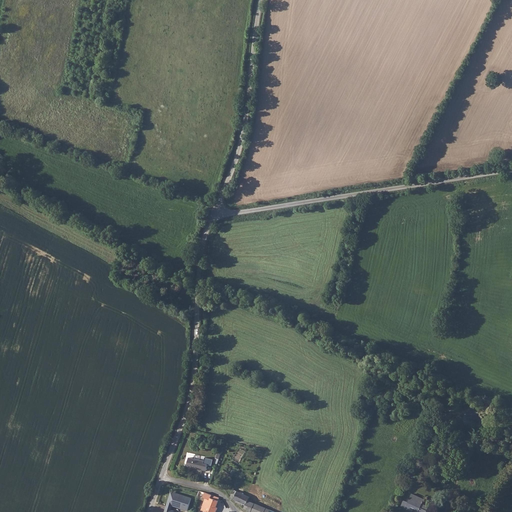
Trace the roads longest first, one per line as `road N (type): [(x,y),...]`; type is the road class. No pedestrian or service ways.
road 1 (unclassified): [(511,169),(214,210)]
road 2 (unclassified): [(161,476),(192,386),(200,253),(214,210)]
road 3 (unclassified): [(214,210),(240,141),(260,0)]
